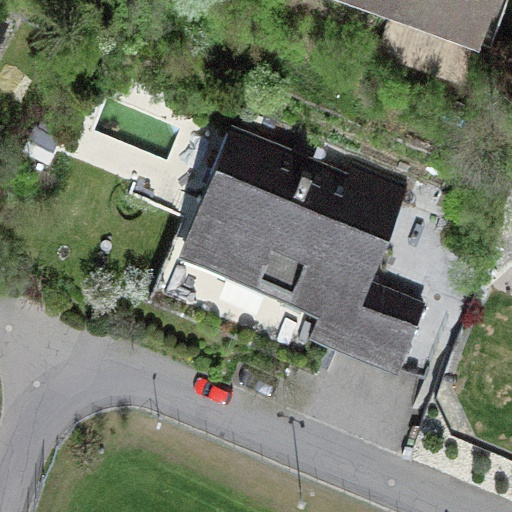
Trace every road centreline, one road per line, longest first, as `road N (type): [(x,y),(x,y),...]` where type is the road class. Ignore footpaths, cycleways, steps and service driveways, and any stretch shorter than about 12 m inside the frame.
road 1 (residential): [(59,381),(112,378),(444,511)]
road 2 (residential): [(9,511),(31,428),(59,381)]
